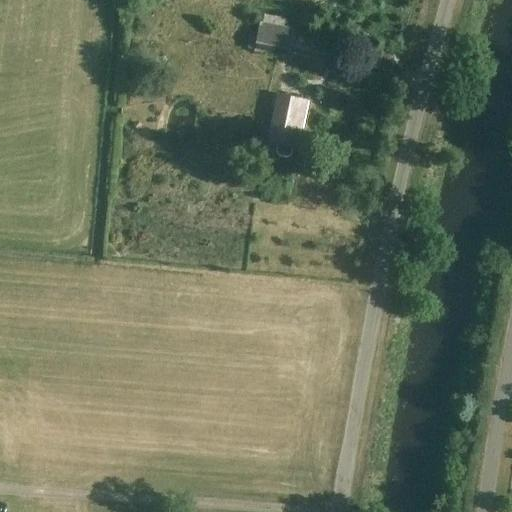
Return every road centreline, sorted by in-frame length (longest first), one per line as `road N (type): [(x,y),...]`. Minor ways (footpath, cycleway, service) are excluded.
road 1 (unclassified): [(340,511),(396,209),(449,0)]
road 2 (unclassified): [(482,511),(511,341)]
